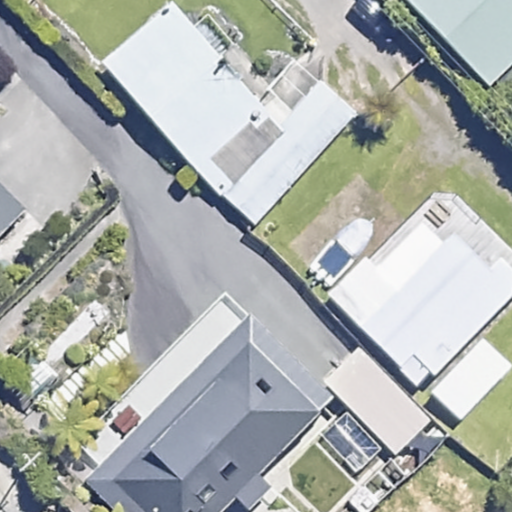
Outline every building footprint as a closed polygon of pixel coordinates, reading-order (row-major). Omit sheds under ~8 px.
[(275,80),(193,0),(172,0),(102,71),(253,223),(358,117),(298,57),(275,80)] [(511,0),(404,0),(487,88),(511,64),(511,0)] [(0,238),(26,212),(0,185),(0,238)] [(465,252),(431,218),(382,267),(370,255),(327,297),(423,394),(511,306),(511,271),(479,239),(465,252)] [(226,511),(236,501),(247,511),(255,511),(277,489),(262,474),(331,401),(217,294),(66,456),(126,511),(226,511)] [(430,421),(358,350),(324,384),(396,455),(430,421)]
